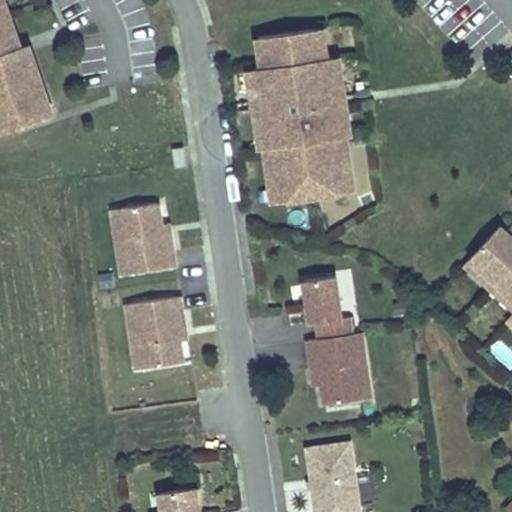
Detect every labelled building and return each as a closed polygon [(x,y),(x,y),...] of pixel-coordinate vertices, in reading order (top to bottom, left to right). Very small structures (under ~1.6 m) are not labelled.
[(0,0),(0,138),(20,132),(18,124),(56,111),(36,54),(0,66),(0,52),(24,45),(8,0),(0,0)] [(335,121),(329,79),(333,78),(330,60),(323,61),(322,49),(314,50),(311,32),(255,40),(259,70),(251,71),(253,90),(257,89),(263,131),(259,132),(262,151),(267,191),(281,189),(283,199),(333,192),(332,182),(346,180),(341,139),(339,121),(335,121)] [(0,59),(26,51),(24,45),(0,52),(0,59)] [(0,66),(36,54),(34,48),(26,51),(0,59),(0,66)] [(350,138),(337,59),(330,60),(333,78),(329,79),(335,121),(339,121),(341,139),(350,138)] [(263,131),(257,89),(253,90),(251,71),(244,72),(255,151),(262,151),(259,132),(263,131)] [(59,119),(56,111),(18,124),(20,132),(59,119)] [(187,168),(184,150),(174,151),(177,170),(187,168)] [(350,193),(348,180),(346,180),(332,182),(333,192),(333,195),(350,193)] [(283,199),(281,189),(267,191),(265,192),(267,204),(283,202),(283,199)] [(176,270),(172,236),(164,237),(162,226),(159,205),(122,210),(125,230),(115,231),(122,278),(176,270)] [(125,230),(122,210),(112,212),(115,231),(125,230)] [(172,236),(170,226),(162,226),(164,237),(172,236)] [(498,285),(511,269),(511,238),(509,236),(502,230),(468,268),(485,284),(490,278),(498,285)] [(511,269),(498,285),(506,292),(500,298),(511,308),(511,269)] [(498,285),(490,278),(485,284),(492,290),(498,285)] [(343,324),(338,281),(307,286),(313,329),(320,328),(322,344),(353,340),(351,323),(343,324)] [(506,292),(498,285),(492,290),(500,298),(506,292)] [(186,333),(181,299),(127,307),(134,354),(144,352),(147,371),(183,366),(180,345),(179,335),(186,333)] [(188,343),(186,333),(179,335),(180,345),(188,343)] [(322,344),(310,346),(314,380),(322,379),(323,391),(326,411),(363,406),(360,387),(370,386),(364,339),(353,340),(322,344)] [(147,371),(144,352),(134,354),(136,373),(147,371)] [(322,379),(314,380),(316,393),(323,391),(322,379)] [(370,386),(360,387),(363,406),(372,405),(370,386)] [(361,511),(354,449),(311,454),(318,511),(361,511)] [(362,498),(377,497),(375,477),(360,478),(362,498)] [(199,511),(196,490),(158,495),(160,511),(199,511)]
